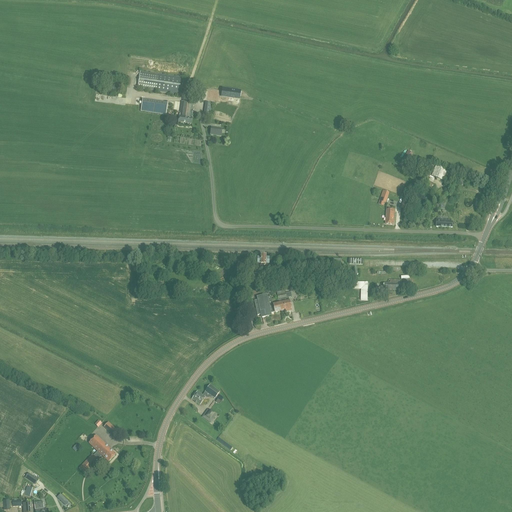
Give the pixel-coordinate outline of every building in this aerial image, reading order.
[(140,78),(139,87),(155,88),(155,90),(180,92),(181,83),(177,82),(177,78),(164,77),(164,80),(159,80),(140,78)] [(222,89),(221,97),(239,100),(241,91),(222,89)] [(167,103),(142,99),(140,111),(165,115),(167,103)] [(178,123),(191,125),(192,119),(191,118),(193,104),(181,102),(179,117),(178,123)] [(204,116),(210,117),(212,103),(206,102),(204,116)] [(210,135),(221,137),(222,129),(211,127),(210,135)] [(399,164),(404,167),(413,154),(408,151),(399,164)] [(423,180),(432,184),(435,177),(444,181),(448,170),(431,162),(423,180)] [(385,203),(389,193),(383,191),(379,201),(385,203)] [(386,224),(394,225),(395,210),(387,210),(386,224)] [(438,217),(437,220),(436,227),(452,228),(452,223),(450,223),(451,219),(441,219),(441,218),(438,217)] [(257,259),(254,259),(254,265),(260,265),(265,265),(268,265),(268,258),(265,258),(265,256),(260,256),(260,258),(257,258),(257,259)] [(383,291),(411,291),(411,290),(414,290),(414,286),(411,286),(412,284),(412,280),(388,280),(388,283),(383,283),(383,291)] [(361,301),(367,301),(368,283),(353,283),(353,290),(361,290),(361,301)] [(270,314),(281,311),(285,310),(285,312),(292,311),(288,298),(292,297),(291,292),(285,293),(285,291),(277,293),(279,303),(273,305),(271,299),(267,300),(266,295),(257,297),(262,318),(271,316),(270,314)] [(301,314),(294,315),(296,323),(302,322),(301,314)] [(192,399),(200,405),(205,397),(208,394),(215,399),(220,392),(210,385),(205,392),(203,395),(197,391),(192,399)] [(203,418),(210,423),(212,420),(214,421),(217,417),(215,416),(208,410),(204,415),(205,415),(203,418)] [(104,426),(116,438),(122,431),(114,423),(111,426),(108,422),(104,426)] [(102,456),(108,462),(116,455),(96,436),(89,443),(97,452),(102,456)] [(93,456),(98,460),(102,456),(97,452),(93,456)] [(79,469),(84,474),(98,460),(93,456),(92,455),(79,469)] [(35,484),(38,480),(28,473),(25,478),(35,484)] [(25,495),(31,497),(33,489),(27,487),(25,495)] [(52,495),(58,501),(61,497),(56,491),(52,495)]
